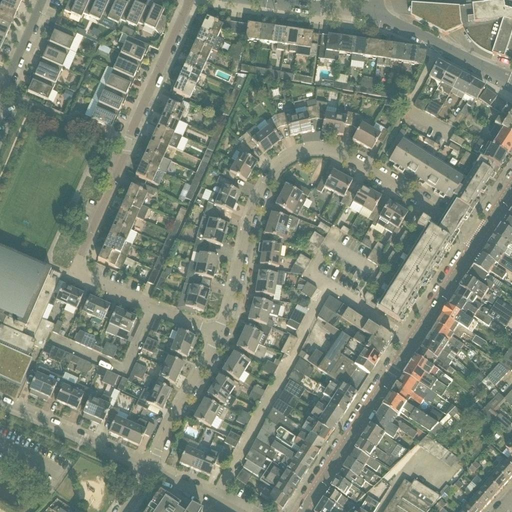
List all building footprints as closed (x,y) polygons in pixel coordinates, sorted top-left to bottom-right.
[(17,0),(0,0),(0,7),(16,15),(22,2),(17,0)] [(69,0),(64,12),(81,19),(83,15),(89,0),(69,0)] [(89,0),(83,15),(99,22),(101,18),(117,25),(119,21),(120,21),(127,5),(126,5),(120,2),(115,0),(108,0),(108,2),(103,0),(89,0)] [(127,5),(120,21),(136,28),(138,23),(138,24),(145,8),(138,5),(128,0),(126,5),(127,5)] [(511,0),(508,0),(505,1),(484,5),(477,6),(460,8),(413,5),(412,17),(446,36),(463,28),(465,31),(466,34),(467,36),(469,38),(470,39),(471,41),(473,43),(476,45),(478,47),(479,48),(483,51),(487,53),(490,54),(493,55),(511,61),(511,0)] [(145,8),(138,24),(155,31),(161,37),(160,37),(161,38),(162,36),(162,35),(163,34),(163,33),(164,31),(164,30),(165,29),(165,27),(165,26),(165,25),(166,23),(166,22),(166,21),(166,19),(166,18),(165,18),(161,17),(162,15),(164,11),(157,8),(147,3),(145,8)] [(0,23),(10,28),(16,15),(0,7),(0,23)] [(55,25),(57,26),(60,28),(61,28),(65,20),(59,18),(55,25)] [(206,19),(200,31),(217,39),(221,30),(227,33),(226,35),(234,36),(236,23),(224,22),(222,26),(206,19)] [(0,38),(5,40),(10,28),(0,23),(0,38)] [(259,43),(261,27),(248,25),(247,25),(242,24),(240,37),(245,38),(245,41),(259,43)] [(57,26),(49,43),(70,52),(70,51),(77,35),(61,28),(57,26)] [(78,26),(74,34),(77,35),(83,38),(84,38),(86,33),(83,32),(84,28),(78,26)] [(274,28),(261,27),(259,43),(271,45),(274,28)] [(271,45),(277,46),(276,51),(283,52),(284,47),(287,30),(274,28),(271,45)] [(300,32),(287,30),(284,47),(290,48),(289,53),(296,54),(300,32)] [(200,31),(195,44),(212,51),(217,53),(223,41),(217,39),(200,31)] [(315,59),(319,36),(312,35),(313,34),(300,32),(296,54),(296,56),(315,59)] [(328,37),(321,36),(320,48),(326,49),(325,52),(339,54),(341,38),(328,36),(328,37)] [(131,39),(128,38),(120,54),(141,63),(145,53),(147,54),(150,47),(131,39)] [(352,56),(354,40),(341,38),(339,54),(352,56)] [(364,58),(367,42),(354,40),(352,56),(351,63),(363,65),(364,58)] [(377,60),(380,44),(367,42),(364,58),(377,60)] [(49,43),(42,60),(62,68),(69,71),(76,54),(70,51),(70,52),(49,43)] [(189,56),(206,63),(212,51),(195,44),(189,56)] [(389,68),(390,62),(393,46),(380,44),(377,60),(378,60),(377,67),(389,68)] [(403,64),(406,48),(393,46),(390,62),(403,64)] [(235,47),(233,60),(239,61),(242,48),(235,47)] [(415,65),(422,66),(426,58),(427,51),(418,50),(419,49),(406,48),(403,64),(415,65)] [(141,63),(120,54),(113,70),(133,79),(141,63)] [(184,68),(201,76),(206,63),(189,56),(184,68)] [(55,85),(62,68),(42,60),(35,76),(55,85)] [(233,60),(231,74),(237,75),(238,69),(239,61),(233,60)] [(437,63),(429,78),(440,84),(449,69),(437,63)] [(240,73),(247,74),(254,75),(255,68),(242,66),(240,73)] [(195,88),(201,76),(184,68),(178,81),(195,88)] [(262,69),(255,68),(254,75),(266,77),(268,71),(262,69)] [(440,84),(439,87),(444,90),(443,92),(444,94),(449,97),(450,94),(461,76),(449,69),(440,84)] [(133,79),(113,70),(106,87),(126,96),(133,79)] [(266,77),(274,79),(279,80),(280,73),(275,72),(268,71),(266,77)] [(279,80),(292,82),(293,75),(280,73),(279,80)] [(292,82),(305,84),(311,85),(313,79),(293,75),(292,82)] [(48,102),(55,85),(35,76),(28,93),(48,102)] [(462,100),(474,82),(461,76),(450,94),(462,100)] [(239,78),(237,83),(234,90),(240,93),(243,86),(245,81),(239,78)] [(321,80),(320,87),(334,89),(334,83),(328,82),(321,80)] [(178,81),(173,93),(190,100),(195,88),(178,81)] [(467,103),(465,106),(460,115),(459,114),(454,122),(459,126),(469,111),(473,106),(484,88),(474,82),(462,100),(467,103)] [(334,89),(346,92),(347,85),(334,83),(334,89)] [(360,87),(354,86),(347,85),(346,92),(359,94),(360,87)] [(106,87),(98,103),(118,112),(126,96),(106,87)] [(359,94),(366,95),(372,96),(373,90),(360,87),(359,94)] [(490,107),(493,109),(496,105),(493,102),(497,97),(486,89),(479,99),(490,107)] [(231,96),(229,100),(228,103),(234,105),(240,93),(234,90),(231,96)] [(386,92),(380,91),(373,90),(372,96),(385,99),(386,92)] [(70,104),(74,94),(66,91),(63,98),(65,99),(64,101),(70,104)] [(399,94),(398,94),(386,92),(385,99),(397,101),(399,94)] [(183,102),(179,100),(172,97),(169,103),(168,103),(163,115),(180,123),(186,110),(181,108),(183,102)] [(323,121),(321,132),(332,134),(335,116),(336,110),(327,108),(327,104),(316,102),(316,107),(316,119),(323,121)] [(424,112),(435,118),(441,108),(430,102),(424,112)] [(118,112),(98,103),(91,120),(111,129),(118,112)] [(229,118),(232,110),(234,105),(228,103),(223,115),(229,118)] [(511,107),(507,105),(501,115),(511,121),(511,107)] [(315,107),(306,109),(306,108),(295,110),(296,117),(300,135),(311,132),(308,121),(316,119),(316,107),(315,107)] [(72,109),(69,116),(76,120),(79,113),(72,109)] [(287,126),(290,137),(300,135),(296,117),(290,118),(289,113),(274,116),(279,128),(287,126)] [(332,134),(343,136),(345,126),(352,127),(356,115),(347,113),(346,118),(335,116),(332,134)] [(175,135),(180,123),(163,115),(157,127),(175,135)] [(358,130),(352,141),(362,146),(371,130),(362,125),(364,120),(356,115),(352,127),(358,130)] [(511,121),(501,115),(494,125),(496,126),(511,137),(511,121)] [(272,149),(281,142),(273,133),(279,128),(274,116),(274,117),(265,123),(264,122),(256,128),(260,134),(272,149)] [(376,124),(372,131),(371,130),(362,146),(371,152),(377,142),(382,145),(388,134),(387,133),(388,131),(384,129),(376,124)] [(511,137),(496,126),(490,134),(511,148),(511,137)] [(152,140),(169,147),(176,151),(182,139),(175,135),(157,127),(152,140)] [(246,134),(248,137),(241,142),(251,151),(256,147),(263,155),(272,149),(260,134),(256,128),(255,127),(246,134)] [(216,130),(216,131),(213,138),(218,140),(222,132),(216,130)] [(406,133),(402,131),(386,156),(391,159),(402,141),(401,141),(406,133)] [(491,138),(487,145),(506,156),(507,157),(511,149),(511,148),(490,134),(489,137),(491,138)] [(453,136),(449,141),(461,147),(464,142),(453,136)] [(164,160),(169,147),(152,140),(146,152),(163,159),(164,160)] [(251,173),(257,163),(247,158),(251,151),(241,142),(241,143),(236,140),(234,144),(238,147),(236,151),(240,154),(235,163),(251,173)] [(402,141),(391,159),(389,162),(394,165),(393,168),(397,171),(412,147),(402,141)] [(483,159),(500,168),(501,165),(503,165),(505,161),(504,160),(506,156),(487,145),(480,141),(478,146),(482,148),(478,155),(484,158),(483,159)] [(216,145),(210,142),(210,143),(207,150),(213,152),(216,146),(216,145)] [(422,154),(412,147),(397,171),(402,174),(404,171),(410,175),(422,154)] [(141,164),(158,172),(163,159),(146,152),(141,164)] [(415,178),(413,181),(418,184),(433,160),(422,154),(410,175),(415,178)] [(210,158),(204,156),(202,162),(207,165),(210,158)] [(492,181),(500,169),(499,169),(500,168),(483,159),(483,160),(480,158),(475,165),(478,166),(472,175),(486,184),(489,179),(492,181)] [(418,184),(423,187),(425,184),(430,188),(443,167),(433,160),(418,184)] [(236,177),(246,182),(251,173),(235,163),(230,173),(225,170),(222,175),(233,181),(236,177)] [(158,172),(141,164),(135,177),(152,184),(158,172)] [(435,191),(433,194),(438,197),(453,173),(443,167),(430,188),(435,191)] [(205,170),(199,168),(196,174),(202,177),(205,170)] [(316,191),(317,192),(321,194),(324,188),(333,193),(342,177),(333,172),(327,182),(322,179),(316,191)] [(451,200),(453,197),(459,187),(463,180),(453,173),(438,197),(443,200),(445,197),(451,200)] [(484,188),(486,184),(472,175),(463,190),(477,198),(480,193),(483,195),(487,190),(484,188)] [(347,192),(352,182),(342,177),(333,193),(343,198),(340,204),(345,207),(351,195),(347,192)] [(236,204),(240,193),(230,189),(232,183),(219,178),(216,184),(223,186),(219,196),(218,197),(236,204)] [(199,183),(194,180),(191,187),(196,189),(199,183)] [(156,191),(134,181),(131,187),(125,199),(142,207),(147,194),(154,197),(156,191)] [(310,193),(298,187),(295,192),(285,186),(280,196),(297,205),(297,204),(303,207),(307,198),(310,193)] [(191,201),(196,189),(191,187),(188,192),(185,199),(191,201)] [(371,193),(362,187),(356,197),(351,195),(345,207),(359,214),(362,209),(371,193)] [(415,216),(411,223),(424,231),(421,236),(444,251),(447,246),(450,248),(456,239),(459,233),(459,231),(462,227),(465,222),(466,222),(470,216),(478,203),(475,201),(477,198),(463,190),(459,187),(453,197),(457,199),(446,217),(440,227),(438,229),(433,227),(432,226),(432,224),(432,225),(418,216),(415,216)] [(221,209),(232,214),(236,204),(218,197),(219,196),(212,193),(208,203),(205,211),(219,216),(221,209)] [(375,208),(381,198),(371,193),(362,209),(359,214),(373,223),(380,211),(375,208)] [(275,206),(297,217),(303,207),(297,204),(297,205),(280,196),(275,206)] [(149,210),(142,207),(125,199),(120,212),(136,219),(143,222),(149,210)] [(398,208),(389,202),(383,212),(380,211),(373,223),(374,223),(370,229),(381,236),(385,230),(389,224),(398,208)] [(392,235),(387,243),(390,245),(400,230),(398,229),(407,214),(398,208),(389,224),(385,230),(392,235)] [(224,236),(227,225),(217,222),(219,216),(205,211),(202,218),(199,229),(224,236)] [(114,224),(131,231),(136,219),(120,212),(114,224)] [(184,217),(178,214),(175,222),(181,224),(184,218),(184,217)] [(285,230),(286,230),(295,233),(299,221),(290,217),(289,220),(271,214),(268,225),(285,230)] [(511,219),(509,217),(502,227),(511,232),(511,219)] [(328,235),(331,230),(320,223),(317,228),(328,235)] [(125,243),(131,231),(114,224),(109,236),(125,243)] [(287,238),(284,236),(285,230),(268,225),(264,235),(280,240),(279,243),(285,244),(287,238)] [(178,230),(172,227),(169,234),(175,236),(178,230)] [(340,231),(343,233),(347,236),(350,231),(343,227),(340,231)] [(511,232),(502,227),(495,237),(511,247),(511,245),(511,232)] [(210,243),(221,247),(224,236),(199,229),(196,239),(194,246),(209,250),(210,243)] [(405,232),(401,238),(408,243),(412,237),(405,232)] [(311,238),(322,245),(325,240),(314,233),(311,238)] [(132,247),(125,243),(109,236),(103,248),(127,259),(130,252),(129,252),(132,247)] [(444,251),(421,236),(414,247),(440,263),(444,258),(441,256),(444,251)] [(511,247),(495,237),(489,246),(511,260),(511,247)] [(304,249),(315,256),(322,245),(311,238),(304,249)] [(408,243),(401,238),(397,245),(404,249),(408,243)] [(173,242),(167,239),(167,240),(164,246),(170,249),(173,242)] [(378,243),(374,250),(378,253),(380,254),(384,247),(378,243)] [(281,246),(263,244),(261,255),(280,257),(281,246)] [(199,255),(197,265),(215,269),(218,259),(207,256),(209,250),(194,246),(192,253),(199,255)] [(501,262),(506,265),(511,269),(511,260),(489,246),(483,256),(497,265),(499,266),(501,262)] [(440,263),(414,247),(408,257),(431,271),(434,266),(437,268),(440,263)] [(121,271),(127,259),(103,248),(98,261),(114,268),(121,271)] [(373,249),(372,251),(367,260),(372,263),(378,253),(373,249)] [(43,351),(46,344),(54,326),(42,320),(48,305),(53,294),(61,276),(51,271),(51,270),(50,270),(49,272),(46,270),(46,269),(45,269),(45,270),(35,266),(36,265),(35,264),(35,265),(25,261),(26,260),(25,260),(25,261),(15,257),(16,256),(15,256),(15,257),(5,253),(5,252),(5,251),(4,252),(0,250),(0,379),(20,388),(32,361),(28,359),(29,357),(34,346),(43,351)] [(167,254),(162,251),(161,252),(159,258),(165,261),(167,254)] [(392,252),(388,259),(396,263),(399,257),(392,252)] [(377,266),(384,256),(378,253),(372,263),(377,266)] [(261,255),(260,266),(278,268),(280,257),(261,255)] [(300,255),(297,260),(308,267),(311,262),(300,255)] [(497,265),(483,256),(475,268),(489,277),(491,273),(502,281),(506,275),(495,267),(497,265)] [(431,271),(408,257),(401,267),(428,283),(431,278),(428,277),(431,271)] [(396,263),(388,259),(384,265),(392,270),(396,263)] [(305,272),(308,267),(297,260),(293,265),(305,272)] [(201,277),(213,280),(214,277),(216,276),(217,272),(215,270),(215,269),(197,265),(190,263),(188,274),(186,279),(200,283),(201,277)] [(162,266),(156,264),(153,271),(159,273),(160,272),(162,267),(162,266)] [(428,283),(401,267),(395,277),(418,292),(422,286),(425,288),(428,283)] [(500,299),(501,296),(502,295),(503,296),(505,294),(501,291),(486,281),(489,277),(475,268),(468,278),(494,294),(500,299)] [(147,283),(153,286),(156,279),(159,273),(153,271),(150,277),(147,283)] [(279,272),(278,276),(259,273),(257,284),(282,288),(282,287),(283,288),(286,273),(279,272)] [(387,277),(380,273),(376,279),(383,284),(387,277)] [(418,292),(395,277),(389,287),(415,303),(418,299),(415,297),(418,292)] [(160,278),(155,289),(161,292),(166,280),(160,278)] [(488,303),(494,294),(468,278),(461,288),(477,298),(486,304),(488,303)] [(186,279),(185,285),(181,295),(206,303),(210,292),(199,289),(200,283),(186,279)] [(376,279),(371,286),(379,290),(383,284),(376,279)] [(312,286),(307,283),(301,293),(306,297),(312,286)] [(255,294),(274,298),(274,301),(279,302),(282,288),(257,284),(255,294)] [(53,307),(56,301),(66,306),(73,290),(63,286),(58,296),(53,294),(48,305),(53,307)] [(306,297),(311,300),(317,290),(312,286),(306,297)] [(415,303),(389,287),(382,298),(406,312),(409,307),(412,309),(415,303)] [(475,302),(477,298),(461,288),(455,297),(480,313),(487,318),(494,308),(490,306),(488,310),(485,309),(480,310),(480,309),(482,306),(475,302)] [(76,311),(83,295),(73,290),(66,306),(76,311)] [(374,310),(376,308),(378,310),(402,324),(405,319),(402,317),(406,312),(382,298),(377,307),(371,303),(374,297),(367,293),(364,297),(366,304),(374,310)] [(194,315),(196,311),(203,313),(206,303),(181,295),(177,309),(194,315)] [(341,319),(371,339),(386,349),(393,339),(329,297),(323,307),(341,319)] [(449,307),(472,322),(475,318),(489,327),(493,322),(487,318),(480,313),(455,297),(449,307)] [(100,302),(89,298),(82,313),(93,318),(100,302)] [(269,316),(269,315),(278,318),(281,308),(254,300),(252,307),(249,306),(248,310),(269,316)] [(299,305),(304,308),(307,303),(302,300),(299,305)] [(511,309),(499,300),(494,308),(487,318),(493,322),(494,319),(507,328),(511,320),(511,309)] [(103,323),(110,307),(100,302),(93,318),(103,323)] [(317,318),(324,323),(326,325),(327,324),(334,329),(341,319),(323,307),(317,318)] [(472,322),(449,307),(443,316),(478,338),(481,333),(476,329),(476,328),(471,325),(472,322)] [(126,314),(116,309),(109,325),(106,333),(116,337),(126,314)] [(250,314),(248,321),(258,324),(266,327),(266,326),(269,316),(248,310),(247,313),(250,314)] [(294,310),(292,316),(289,321),(300,326),(305,316),(294,310)] [(139,325),(135,323),(136,319),(126,314),(116,337),(116,338),(117,337),(131,344),(139,325)] [(437,325),(454,335),(461,339),(464,334),(474,340),(473,342),(483,349),(487,343),(478,338),(443,316),(437,325)] [(161,324),(155,321),(150,331),(156,334),(161,324)] [(297,332),(300,326),(289,321),(286,326),(297,332)] [(58,336),(60,331),(63,324),(57,322),(52,333),(58,336)] [(255,332),(245,328),(241,338),(258,346),(262,336),(267,338),(272,329),(266,326),(266,327),(258,324),(255,332)] [(299,357),(318,369),(317,370),(342,386),(341,386),(356,396),(369,376),(346,361),(351,354),(348,352),(349,352),(344,349),(350,340),(334,330),(334,329),(327,324),(326,325),(323,329),(338,339),(326,357),(316,351),(311,358),(301,352),(299,357)] [(464,346),(452,337),(454,335),(437,325),(432,333),(457,348),(460,352),(464,346)] [(190,336),(191,333),(176,327),(174,332),(178,333),(174,342),(190,348),(193,349),(197,339),(195,338),(190,336)] [(79,331),(74,343),(80,345),(85,334),(79,331)] [(458,356),(460,352),(457,348),(432,333),(427,341),(448,354),(452,357),(455,359),(457,356),(458,356)] [(99,340),(91,336),(85,334),(80,345),(86,348),(94,351),(96,347),(99,340)] [(298,341),(293,338),(289,336),(281,353),(284,355),(281,360),(281,361),(282,361),(286,359),(288,356),(289,357),(298,341)] [(351,340),(380,359),(386,349),(371,339),(368,343),(357,336),(354,339),(352,338),(351,340)] [(159,344),(147,338),(145,344),(156,349),(159,344)] [(241,338),(236,348),(254,356),(258,346),(241,338)] [(373,369),(380,359),(351,340),(351,341),(351,340),(350,341),(350,340),(344,349),(349,352),(348,352),(351,354),(373,369)] [(448,354),(427,341),(422,349),(446,365),(449,367),(450,367),(452,363),(455,359),(452,357),(448,354)] [(170,352),(171,352),(186,359),(190,348),(174,342),(170,352)] [(94,351),(101,355),(107,357),(112,346),(106,343),(103,350),(96,347),(94,351)] [(145,344),(142,350),(154,355),(156,349),(145,344)] [(107,357),(113,360),(118,348),(112,346),(107,357)] [(511,347),(500,365),(510,372),(511,373),(511,371),(511,347)] [(59,350),(53,348),(48,359),(54,362),(59,350)] [(417,357),(433,367),(434,364),(440,368),(441,368),(447,372),(448,371),(452,374),(455,371),(452,368),(450,367),(449,367),(446,365),(422,349),(417,357)] [(60,364),(65,353),(59,350),(54,362),(60,364)] [(250,363),(234,353),(230,359),(228,358),(226,361),(244,372),(250,363)] [(369,376),(373,369),(351,354),(346,361),(369,376)] [(86,362),(80,360),(73,356),(70,362),(77,366),(75,371),(81,374),(86,362)] [(433,367),(417,357),(411,364),(430,377),(435,369),(433,367)] [(184,365),(168,358),(163,368),(179,375),(184,365)] [(314,371),(309,367),(310,365),(300,359),(294,369),(305,376),(304,377),(309,379),(314,371)] [(275,360),(273,364),(267,362),(265,367),(275,372),(280,363),(275,360)] [(226,365),(222,372),(238,382),(244,372),(226,361),(224,364),(226,365)] [(87,376),(92,365),(86,362),(81,374),(87,376)] [(147,369),(136,364),(133,370),(145,375),(147,369)] [(442,398),(444,394),(453,381),(435,369),(430,377),(411,364),(405,375),(436,395),(436,394),(442,398)] [(510,372),(500,365),(487,378),(487,379),(494,387),(495,387),(510,372)] [(262,372),(273,378),(275,372),(265,367),(262,372)] [(36,374),(29,390),(31,391),(29,395),(38,398),(49,372),(39,368),(37,375),(36,374)] [(167,386),(169,383),(175,385),(179,375),(163,368),(159,378),(157,381),(167,386)] [(298,387),(304,377),(305,376),(294,369),(288,380),(290,381),(298,387)] [(145,375),(133,370),(130,376),(135,378),(142,381),(145,375)] [(49,399),(50,399),(55,389),(58,390),(63,379),(50,373),(50,372),(49,372),(38,398),(47,402),(49,399)] [(113,374),(107,372),(102,383),(107,386),(113,374)] [(481,384),(482,383),(487,379),(487,378),(481,372),(475,378),(481,384)] [(113,388),(118,377),(113,374),(107,386),(113,388)] [(429,404),(436,395),(405,375),(398,385),(424,401),(429,404)] [(235,387),(219,376),(213,386),(229,396),(235,387)] [(128,381),(122,378),(117,390),(123,393),(128,382),(128,381)] [(481,384),(475,378),(470,383),(476,389),(481,384)] [(494,387),(487,379),(482,383),(490,391),(494,387)] [(157,381),(156,384),(151,394),(167,401),(172,391),(166,389),(167,386),(157,381)] [(290,381),(284,391),(294,398),(300,388),(298,387),(290,381)] [(66,382),(63,386),(56,402),(66,406),(75,386),(66,382)] [(330,384),(328,388),(326,390),(350,406),(356,396),(341,386),(339,390),(330,384)] [(66,406),(77,411),(81,401),(84,403),(90,390),(78,385),(77,387),(75,386),(66,406)] [(418,411),(424,401),(398,385),(392,395),(418,411)] [(223,405),(229,396),(213,386),(207,395),(223,405)] [(254,387),(251,392),(262,398),(265,392),(254,387)] [(102,398),(98,396),(97,394),(98,393),(90,390),(84,403),(87,404),(83,414),(84,414),(83,418),(92,422),(102,398)] [(344,416),(350,406),(326,390),(323,396),(332,401),(329,405),(329,406),(344,416)] [(284,391),(277,402),(287,408),(294,398),(284,391)] [(262,398),(251,392),(249,397),(259,403),(262,398)] [(147,411),(150,406),(162,412),(167,401),(151,394),(146,404),(139,400),(136,406),(147,411)] [(392,395),(384,406),(398,416),(400,413),(430,433),(439,425),(438,424),(428,418),(418,412),(418,411),(392,395)] [(481,413),(485,416),(493,423),(495,421),(499,416),(496,413),(494,411),(498,407),(505,400),(505,399),(500,395),(495,399),(492,402),(489,405),(484,410),(481,413)] [(103,396),(102,398),(92,422),(101,426),(102,422),(103,423),(110,407),(113,400),(103,396)] [(197,408),(216,419),(224,422),(229,411),(222,407),(221,409),(204,400),(201,406),(198,405),(197,408)] [(320,400),(314,410),(337,425),(344,416),(329,406),(329,405),(320,400)] [(287,408),(277,402),(272,411),(282,417),(287,408)] [(443,414),(447,416),(456,408),(450,404),(443,414)] [(398,416),(384,406),(378,416),(402,432),(413,440),(417,434),(404,424),(403,425),(395,420),(398,416)] [(114,422),(109,434),(119,438),(128,418),(129,416),(119,412),(119,411),(113,408),(108,420),(114,422)] [(197,413),(194,419),(210,429),(216,419),(197,408),(195,411),(197,413)] [(337,425),(314,410),(310,416),(308,420),(316,426),(331,435),(337,425)] [(241,411),(239,417),(249,422),(252,417),(241,411)] [(294,439),(318,455),(324,445),(310,435),(282,417),(272,411),(266,420),(286,434),(294,439)] [(442,417),(433,411),(428,418),(438,424),(442,417)] [(485,416),(481,413),(473,415),(480,422),(483,418),(485,416)] [(502,427),(511,435),(511,424),(501,415),(499,416),(495,421),(502,427)] [(386,435),(396,442),(399,437),(397,435),(399,432),(401,433),(402,432),(378,416),(372,425),(386,435)] [(246,428),(249,422),(239,417),(236,422),(246,428)] [(119,438),(129,443),(138,422),(128,418),(119,438)] [(149,424),(148,424),(139,420),(138,422),(129,443),(139,447),(144,436),(150,438),(155,427),(149,424)] [(280,443),(286,434),(266,420),(261,430),(277,441),(280,443)] [(316,426),(308,420),(305,424),(313,430),(310,435),(324,445),(331,435),(316,426)] [(381,466),(391,472),(411,452),(396,442),(386,435),(372,425),(362,440),(377,450),(374,455),(377,457),(375,461),(381,466)] [(444,429),(441,426),(439,425),(430,433),(431,434),(436,437),(444,429)] [(271,450),(274,444),(277,441),(261,430),(255,441),(268,449),(271,450)] [(230,433),(227,438),(238,444),(241,438),(230,433)] [(423,441),(419,446),(427,451),(434,440),(428,436),(423,441)] [(506,448),(502,453),(511,462),(511,436),(509,440),(511,442),(506,448)] [(235,449),(238,444),(227,438),(224,444),(235,449)] [(189,469),(196,453),(186,449),(189,442),(183,439),(178,451),(184,453),(179,464),(189,469)] [(294,439),(290,444),(293,446),(290,450),(297,454),(312,464),(318,455),(294,439)] [(362,440),(356,450),(375,461),(377,457),(374,455),(377,450),(362,440)] [(432,454),(439,444),(434,440),(427,451),(432,454)] [(255,441),(252,448),(251,450),(266,460),(271,464),(286,473),(300,483),(300,482),(300,483),(306,473),(274,453),(271,450),(268,449),(255,441)] [(274,444),(271,450),(274,453),(306,473),(312,464),(297,454),(295,458),(274,444)] [(437,458),(443,448),(439,444),(432,454),(437,458)] [(442,461),(448,452),(443,448),(437,458),(442,461)] [(209,450),(206,457),(199,473),(210,477),(215,466),(220,468),(225,457),(219,454),(218,454),(218,453),(211,450),(211,451),(209,450)] [(260,470),(266,460),(251,450),(245,460),(247,462),(260,470)] [(374,471),(377,472),(381,466),(375,461),(356,450),(350,459),(364,468),(366,466),(374,471)] [(206,457),(196,453),(189,469),(199,473),(206,457)] [(366,482),(369,484),(373,478),(376,480),(378,477),(364,468),(350,459),(344,468),(366,482)] [(511,466),(504,460),(501,464),(496,469),(509,481),(511,477),(511,466)] [(257,477),(261,471),(260,470),(247,462),(243,468),(257,477)] [(475,462),(472,466),(477,471),(481,467),(475,462)] [(271,464),(266,473),(269,476),(294,492),(300,483),(286,473),(271,464)] [(452,477),(460,467),(455,464),(448,473),(452,477)] [(474,474),(477,471),(472,466),(469,470),(474,474)] [(339,478),(353,487),(354,484),(361,489),(366,482),(344,468),(339,478)] [(496,469),(491,475),(487,479),(501,491),(509,481),(496,469)] [(236,479),(245,486),(252,478),(242,471),(236,479)] [(264,485),(288,501),(294,492),(269,476),(264,485)] [(339,478),(332,487),(346,496),(348,493),(356,498),(354,501),(357,504),(366,496),(352,487),(353,487),(339,478)] [(487,479),(484,483),(482,481),(476,487),(492,500),(501,491),(487,479)] [(428,511),(432,508),(441,498),(415,480),(412,485),(405,481),(385,511),(428,511)] [(260,497),(282,511),(288,501),(264,485),(261,489),(264,491),(260,497)] [(452,486),(445,494),(449,497),(450,499),(455,492),(457,494),(460,490),(455,486),(454,487),(452,486)] [(465,494),(470,499),(483,510),(492,500),(476,487),(471,493),(468,491),(465,494)] [(344,511),(349,511),(353,509),(350,506),(346,510),(343,508),(348,501),(331,489),(324,499),(344,511)] [(149,506),(157,511),(175,511),(178,509),(180,505),(160,491),(149,506)] [(344,511),(324,499),(316,511),(344,511)] [(465,511),(481,511),(483,510),(470,499),(462,508),(461,508),(465,511)] [(441,502),(438,505),(443,510),(446,506),(441,502)]
